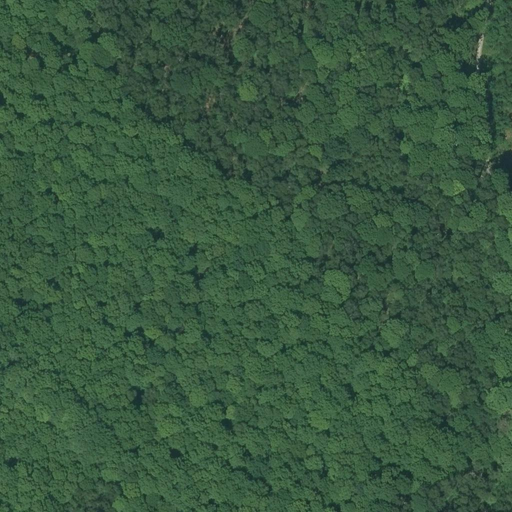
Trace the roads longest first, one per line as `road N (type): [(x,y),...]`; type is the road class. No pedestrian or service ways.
road 1 (track): [(511,260),(478,102),(489,0)]
road 2 (track): [(176,511),(0,341)]
road 3 (track): [(500,463),(494,380),(511,309)]
